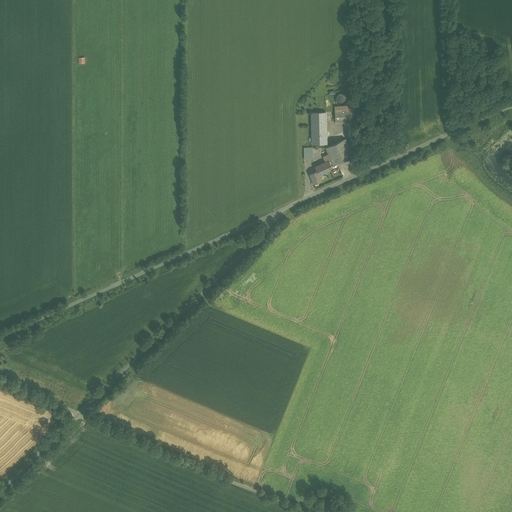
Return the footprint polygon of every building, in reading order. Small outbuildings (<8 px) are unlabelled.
[(350,102),(350,99),(350,97),(348,94),(346,93),(343,92),(341,93),(338,95),(337,97),(336,99),(337,102),(339,104),(341,106),(344,106),(346,106),(348,104),(350,102)] [(355,110),(335,111),(336,122),(356,121),(355,110)] [(326,112),(312,112),(312,144),(327,144),(326,112)] [(345,139),(326,147),(332,159),(334,164),(353,156),(345,139)] [(315,147),(304,147),(304,159),(313,159),(313,153),(317,153),(317,149),(315,149),(315,147)] [(326,162),(315,167),(317,170),(319,175),(330,170),(328,167),(334,164),(332,159),(326,162)] [(319,175),(317,170),(310,173),(314,183),(321,180),(319,175)]
